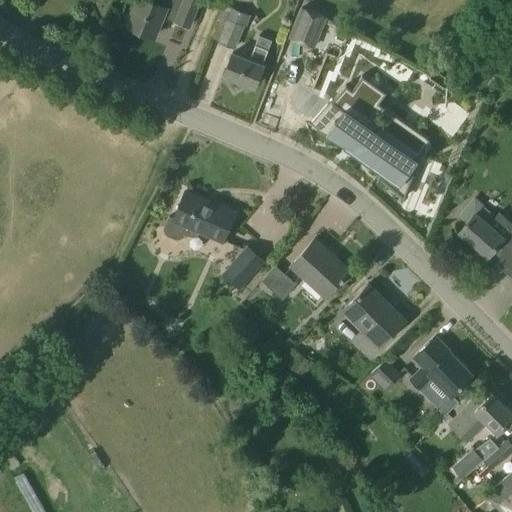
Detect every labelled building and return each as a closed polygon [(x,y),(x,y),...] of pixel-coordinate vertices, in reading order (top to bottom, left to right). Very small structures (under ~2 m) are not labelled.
[(136,0),(127,25),(155,36),(163,15),(174,20),(174,21),(190,28),(201,0),(136,0)] [(250,15),(223,5),(211,38),(235,49),(245,26),(246,27),(250,15)] [(327,18),(300,7),(288,38),(315,49),(327,18)] [(268,49),(255,44),(249,59),(232,52),(223,75),(255,88),(264,65),(262,64),(268,49)] [(378,176),(404,198),(416,169),(411,165),(418,155),(367,120),(386,93),(362,76),(352,90),(345,85),(331,102),(354,118),(338,140),(318,128),(318,127),(317,126),(316,129),(344,145),(382,171),(378,176)] [(235,213),(185,191),(173,217),(169,216),(164,228),(165,232),(167,235),(175,238),(180,238),(183,236),(184,232),(192,236),(196,235),(198,231),(223,241),(235,213)] [(487,257),(491,252),(511,227),(511,222),(499,212),(495,216),(484,207),(485,206),(473,195),(457,215),(466,223),(458,232),(487,257)] [(511,227),(491,252),(511,269),(511,227)] [(330,251),(315,238),(290,265),(325,297),(348,272),(328,254),(330,251)] [(263,260),(248,247),(224,273),(238,287),(263,260)] [(296,283),(275,265),(261,280),(282,298),(296,283)] [(406,320),(368,283),(343,308),(381,345),(406,320)] [(473,373),(435,335),(413,357),(422,366),(411,378),(421,388),(433,376),(451,395),(473,373)] [(289,347),(280,360),(303,376),(312,364),(289,347)] [(401,372),(387,358),(371,373),(386,387),(401,372)] [(287,375),(277,381),(283,390),(293,384),(287,375)] [(485,399),(479,393),(448,423),(467,441),(486,422),(497,433),(511,418),(511,413),(492,393),(485,399)] [(498,447),(490,437),(474,448),(472,447),(451,465),(462,478),(483,459),(484,460),(498,447)] [(511,451),(511,444),(508,439),(483,460),(492,470),(511,451)] [(511,511),(511,472),(487,494),(503,511),(511,511)]
